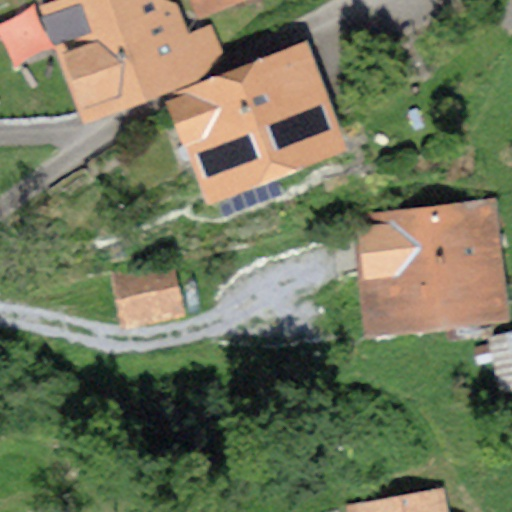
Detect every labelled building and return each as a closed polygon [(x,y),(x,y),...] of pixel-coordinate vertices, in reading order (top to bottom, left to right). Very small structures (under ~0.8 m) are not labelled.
[(162,0),(63,0),(43,8),(81,112),(191,71),(190,69),(222,57),(221,55),(212,30),(182,41),(168,2),(162,0)] [(317,139),(288,63),(196,99),(226,174),(317,139)] [(480,304),(469,205),(393,213),(399,268),(374,270),(379,315),(480,304)] [(179,312),(170,263),(117,273),(126,322),(179,312)] [(511,340),(499,343),(507,382),(511,381),(511,340)] [(444,511),(441,492),(367,506),(367,511),(444,511)]
